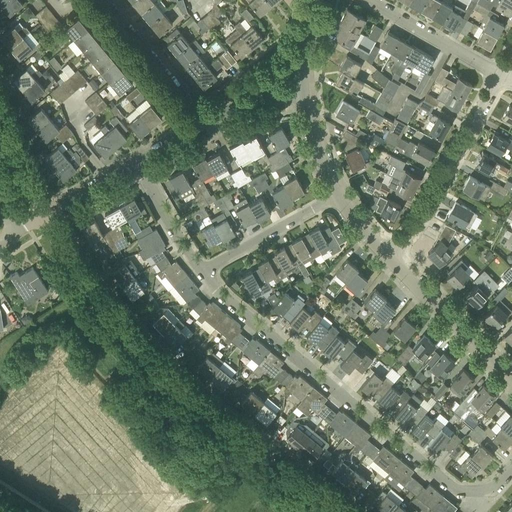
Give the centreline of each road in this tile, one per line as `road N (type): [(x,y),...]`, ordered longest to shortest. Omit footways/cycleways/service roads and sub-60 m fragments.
road 1 (tertiary): [(337,511),(151,361),(68,268),(40,221)]
road 2 (residential): [(511,469),(492,487),(453,489),(199,273)]
road 3 (residential): [(388,256),(414,234),(502,76)]
road 4 (residential): [(511,378),(388,256)]
road 5 (residential): [(205,127),(104,0)]
road 6 (residential): [(199,273),(337,194)]
road 7 (residential): [(502,76),(365,0)]
road 8 (residential): [(199,273),(132,164)]
